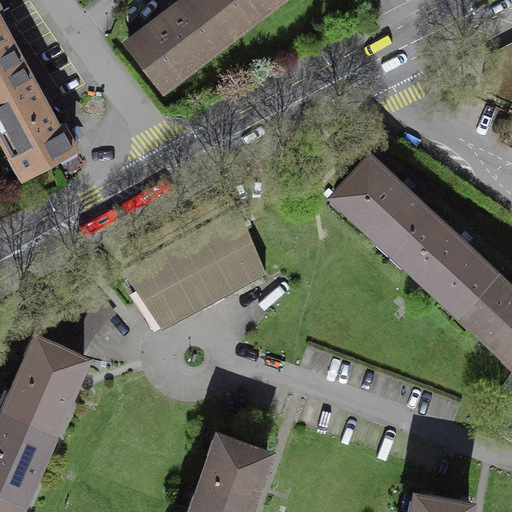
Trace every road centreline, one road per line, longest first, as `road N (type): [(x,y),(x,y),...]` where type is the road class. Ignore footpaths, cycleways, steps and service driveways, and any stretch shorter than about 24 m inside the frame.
road 1 (secondary): [(359,68),(174,164)]
road 2 (secondary): [(174,164),(0,260)]
road 3 (residential): [(174,164),(79,28)]
